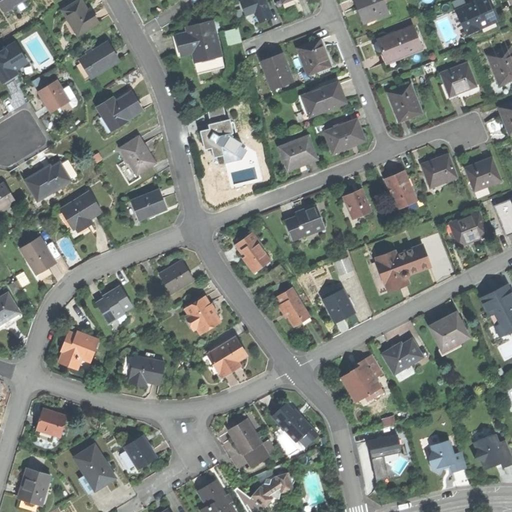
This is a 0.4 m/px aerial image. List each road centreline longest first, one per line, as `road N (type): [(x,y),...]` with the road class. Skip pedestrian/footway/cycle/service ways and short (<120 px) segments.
road 1 (residential): [(25,377),(109,401),(184,409),(251,392),(291,368)]
road 2 (residential): [(199,227),(66,285),(49,307),(25,377)]
road 3 (residential): [(291,368),(511,259)]
road 4 (residential): [(114,0),(160,85),(199,227)]
road 5 (residential): [(386,151),(199,227)]
road 6 (residential): [(199,227),(229,286),(291,368)]
road 7 (residential): [(291,368),(337,417),(358,511)]
road 8 (residential): [(386,151),(333,14)]
